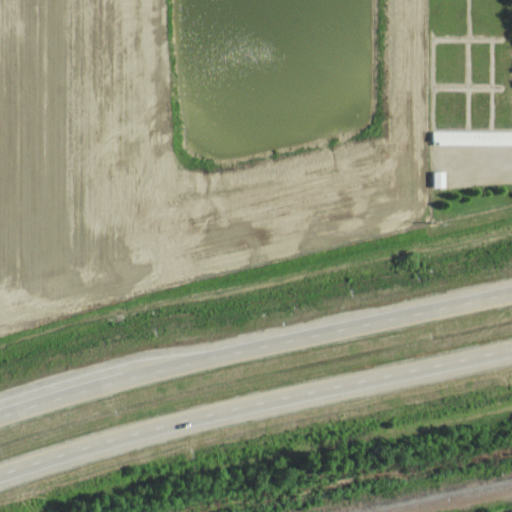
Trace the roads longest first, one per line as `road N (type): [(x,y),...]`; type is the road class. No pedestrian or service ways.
road 1 (primary): [(0,473),(183,419),(511,347)]
road 2 (primary): [(511,292),(0,414)]
